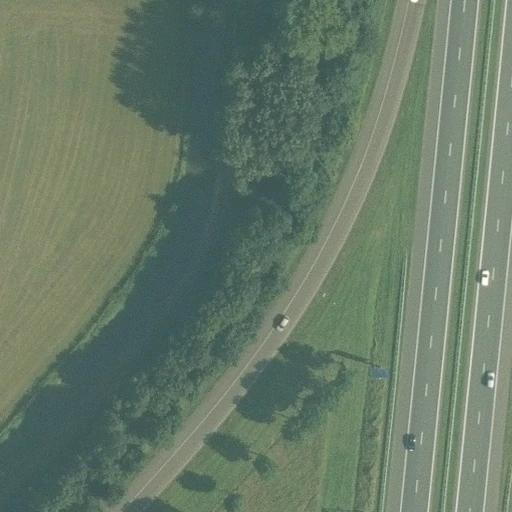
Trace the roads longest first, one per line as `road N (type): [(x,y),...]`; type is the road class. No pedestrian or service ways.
road 1 (motorway): [(417,0),(368,174),(323,261),(271,349),(132,511)]
road 2 (motorway): [(458,0),(409,511)]
road 3 (motorway): [(466,511),(511,62)]
